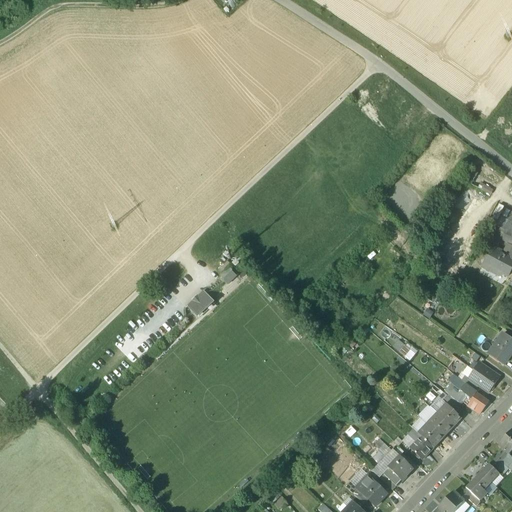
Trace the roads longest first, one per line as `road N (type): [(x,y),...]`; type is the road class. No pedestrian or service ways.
road 1 (track): [(0,426),(377,64)]
road 2 (track): [(0,345),(140,511)]
road 3 (track): [(183,0),(55,6),(0,44)]
road 4 (residential): [(406,511),(511,402)]
